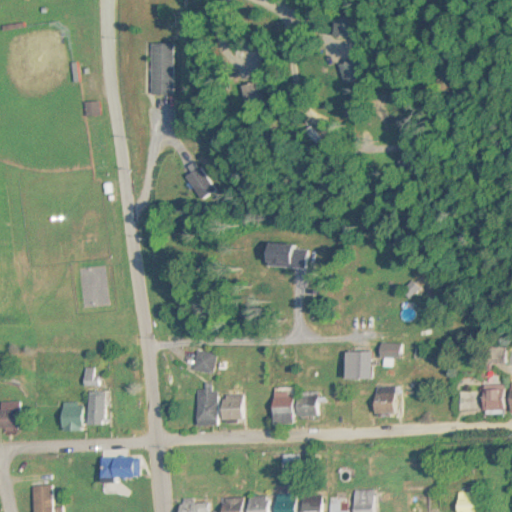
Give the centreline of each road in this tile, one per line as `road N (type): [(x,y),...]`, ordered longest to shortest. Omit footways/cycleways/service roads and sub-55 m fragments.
road 1 (residential): [(163,511),(111,90),(111,0)]
road 2 (residential): [(511,426),(0,450)]
